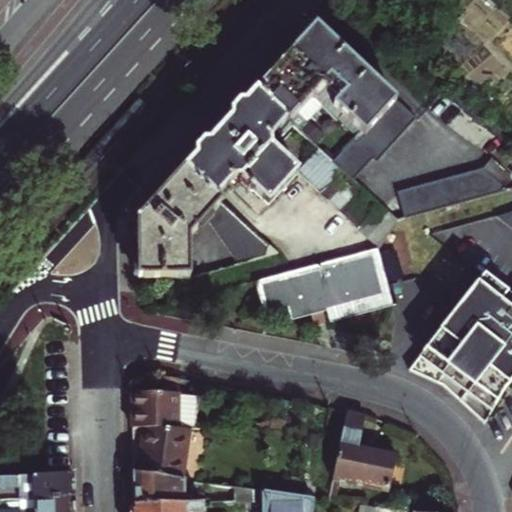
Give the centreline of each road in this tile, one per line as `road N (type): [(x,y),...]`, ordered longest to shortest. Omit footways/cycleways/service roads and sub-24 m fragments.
road 1 (residential): [(488,511),(473,460),(418,403),(100,335)]
road 2 (tertiary): [(103,288),(110,200),(298,0)]
road 3 (primary): [(137,0),(0,149)]
road 4 (tertiary): [(100,335),(104,511)]
road 5 (primary): [(101,0),(0,114)]
road 6 (primary): [(0,222),(84,100)]
road 7 (primary): [(84,100),(176,0)]
road 8 (primary): [(0,193),(84,100)]
